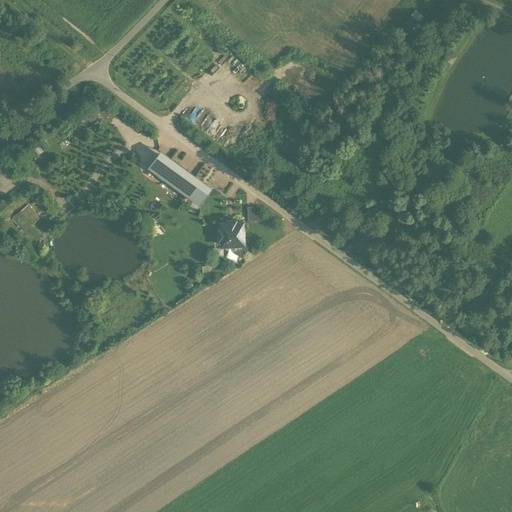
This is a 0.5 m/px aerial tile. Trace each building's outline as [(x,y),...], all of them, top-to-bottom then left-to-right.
[(27,149),(32,158),(43,151),(37,142),(27,149)] [(148,166),(159,174),(171,158),(159,150),(148,166)] [(195,176),(171,158),(159,174),(183,192),(195,176)] [(211,187),(195,176),(183,192),(199,204),(211,187)] [(40,217),(28,204),(12,217),(23,231),(40,217)] [(259,205),(246,205),(247,220),(260,219),(259,205)] [(234,220),(228,220),(227,220),(227,221),(227,222),(221,222),(220,222),(220,223),(221,229),(219,229),(218,229),(218,230),(219,230),(219,237),(219,238),(220,238),(221,238),(221,244),(221,245),(222,245),(243,244),(243,243),(242,222),(242,221),(241,221),(235,222),(235,221),(235,220),(234,220)]
